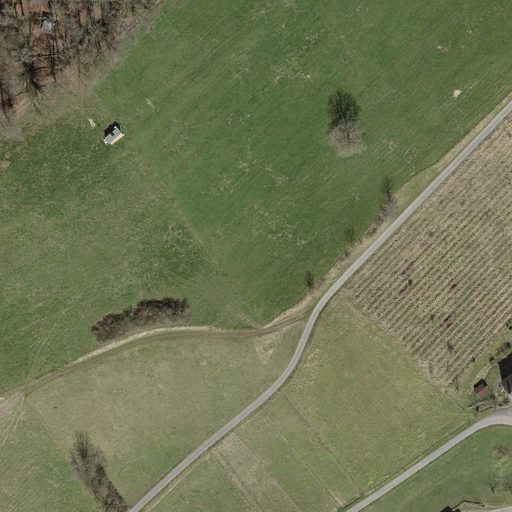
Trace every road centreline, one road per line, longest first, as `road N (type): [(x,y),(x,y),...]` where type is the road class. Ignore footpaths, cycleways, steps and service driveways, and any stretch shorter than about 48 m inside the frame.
road 1 (unclassified): [(511,110),(326,299),(294,375),(135,511)]
road 2 (track): [(326,299),(283,324),(159,332),(56,374),(0,416)]
road 3 (track): [(155,0),(0,128)]
road 4 (unclassified): [(348,511),(477,425),(511,419)]
